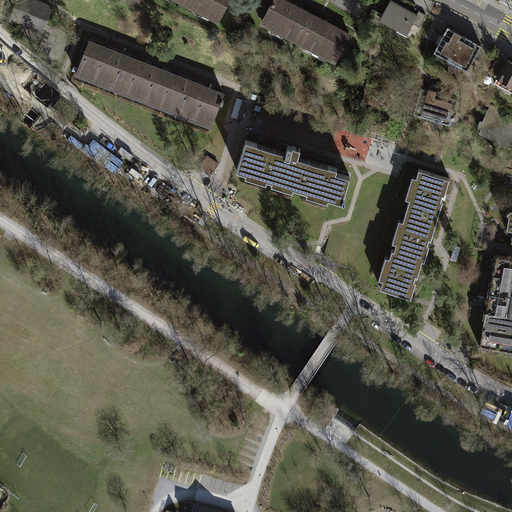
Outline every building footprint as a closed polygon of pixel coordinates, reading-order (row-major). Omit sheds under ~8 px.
[(52,8),(31,0),(17,0),(10,19),(44,31),(52,8)] [(227,0),(180,0),(216,19),(223,7),(223,8),(227,0)] [(263,21),(298,40),(312,14),(285,0),(273,0),(268,10),(269,10),(263,21)] [(405,36),(412,24),(417,13),(390,0),(389,0),(380,18),(398,27),(396,31),(405,36)] [(419,10),(417,13),(412,24),(419,27),(426,14),(419,10)] [(348,34),(312,14),(298,40),(333,60),(340,48),(341,48),(348,34)] [(447,27),(433,52),(467,70),(481,45),(447,27)] [(76,73),(109,86),(122,53),(89,40),(76,73)] [(156,66),(122,53),(109,86),(143,99),(156,66)] [(496,77),(493,83),(510,92),(511,89),(511,63),(505,60),(502,65),(494,60),(487,73),(496,77)] [(143,99),(176,112),(189,79),(156,66),(143,99)] [(369,75),(360,73),(357,82),(366,85),(361,101),(386,108),(394,80),(370,73),(369,75)] [(222,92),(189,79),(176,112),(209,125),(222,92)] [(420,87),(413,112),(450,123),(452,116),(454,117),(457,109),(453,108),(456,98),(435,92),(436,86),(429,84),(427,89),(420,87)] [(511,118),(501,113),(503,108),(490,102),(482,120),(484,121),(479,132),(499,141),(501,139),(511,143),(511,118)] [(285,151),(246,140),(237,171),(247,174),(248,170),(266,175),(265,178),(274,181),(275,178),(291,183),(290,186),(308,192),(309,189),(326,193),(325,197),(343,202),(345,198),(343,197),(349,176),(335,172),(336,167),(304,157),(303,162),(296,160),(300,147),(292,145),(292,147),(287,145),(285,151)] [(410,196),(405,213),(422,217),(424,211),(437,215),(442,199),(440,198),(442,193),(444,194),(449,177),(418,168),(416,178),(417,179),(412,197),(410,196)] [(396,241),(393,250),(422,259),(424,259),(428,243),(427,243),(429,235),(431,236),(437,215),(424,211),(422,217),(405,213),(402,222),(404,222),(398,242),(396,241)] [(417,274),(422,259),(393,250),(391,250),(389,258),(391,259),(385,278),(383,277),(380,287),(410,296),(415,280),(414,279),(415,273),(417,274)] [(496,255),(489,293),(511,296),(511,258),(509,256),(507,257),(496,255)] [(511,296),(489,293),(480,345),(511,351),(511,322),(511,323),(511,318),(511,296)] [(223,511),(194,503),(191,511),(223,511)]
